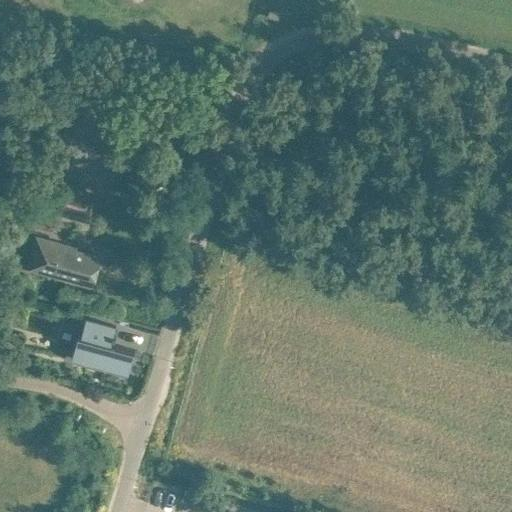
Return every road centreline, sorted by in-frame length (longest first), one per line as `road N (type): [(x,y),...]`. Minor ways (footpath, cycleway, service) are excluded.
road 1 (unclassified): [(142,421),(247,94),(275,50),(333,32),(511,68)]
road 2 (unclassified): [(142,421),(0,376)]
